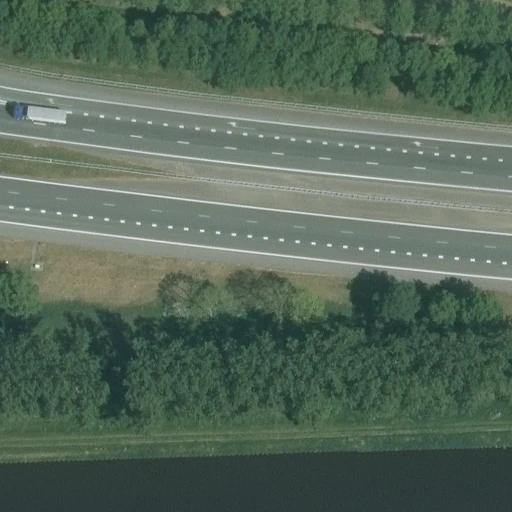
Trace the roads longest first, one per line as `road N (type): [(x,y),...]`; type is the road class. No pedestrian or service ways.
road 1 (motorway): [(0,192),(511,250)]
road 2 (motorway): [(511,177),(73,128)]
road 3 (tertiary): [(511,14),(387,0)]
